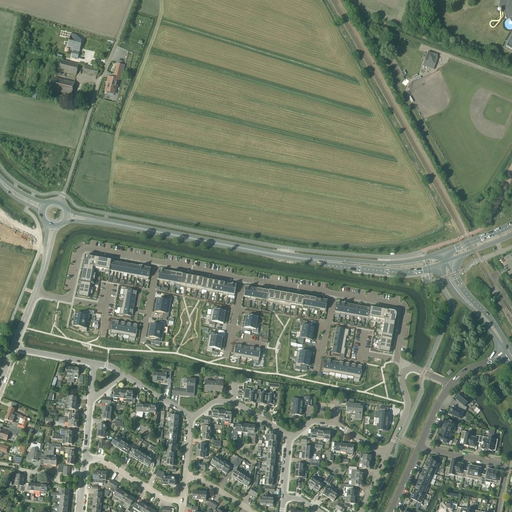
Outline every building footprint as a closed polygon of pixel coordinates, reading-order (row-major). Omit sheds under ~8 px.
[(511,0),(505,0),(505,1),(500,0),(499,0),(499,8),(499,10),(498,10),(497,11),(497,12),(497,13),(498,13),(498,14),(499,14),(501,14),(501,12),(504,12),(504,15),(506,21),(507,21),(509,20),(511,24),(511,36),(506,47),(511,51),(511,0)] [(78,59),(82,41),(78,40),(75,37),(76,35),(71,34),(68,47),(71,47),(73,49),(71,58),(78,59)] [(437,58),(438,55),(428,52),(423,66),(434,70),(438,58),(437,58)] [(79,65),(61,60),(61,62),(59,69),(59,71),(76,75),(79,65)] [(120,77),(123,65),(117,64),(114,75),(120,77)] [(74,83),(52,77),(49,91),(54,92),(54,91),(72,95),(74,83)] [(110,78),(109,81),(107,81),(106,85),(108,85),(106,93),(114,95),(117,80),(110,78)] [(84,261),(78,297),(89,299),(94,269),(109,272),(111,262),(88,258),(85,261),(84,261)] [(124,289),(122,296),(124,296),(135,298),(136,292),(124,289)] [(250,298),(249,301),(251,301),(255,302),(257,290),(252,289),(250,298)] [(257,290),(255,302),(261,303),(261,302),(263,291),(257,290)] [(263,291),(261,302),(267,303),(269,291),(269,292),(263,291)] [(278,305),(285,306),(287,294),(281,293),(278,305)] [(287,294),(285,306),(291,307),(291,306),(293,296),(292,295),(290,294),(289,295),(287,294)] [(124,296),(122,302),(134,304),(135,298),(124,296)] [(296,307),(296,308),(303,310),(303,309),(305,297),(304,297),(304,298),(303,297),(298,297),(296,307)] [(305,297),(303,309),(308,310),(309,310),(309,309),(311,298),(305,297)] [(157,300),(156,306),(167,308),(169,302),(171,303),(172,299),(166,298),(165,301),(157,300)] [(122,302),(121,308),(133,310),(134,304),(122,302)] [(335,312),(334,314),(340,315),(342,304),(342,303),(342,304),(337,303),(336,307),(335,309),(335,312)] [(156,306),(155,312),(163,314),(162,317),(168,318),(169,315),(166,314),(167,308),(156,306)] [(212,307),(212,310),(214,310),(213,316),(224,318),(226,312),(217,311),(218,308),(212,307)] [(120,308),(119,315),(131,317),(133,310),(121,308),(120,308)] [(370,309),(368,319),(382,322),(382,323),(383,323),(378,351),(389,353),(393,332),(396,316),(395,316),(393,314),(393,312),(381,310),(370,308),(370,309)] [(76,314),(75,320),(86,323),(87,317),(89,317),(90,314),(84,313),(84,316),(76,314)] [(246,322),(257,324),(258,318),(260,319),(261,315),(255,314),(255,318),(247,316),(246,322)] [(210,322),(209,325),(215,326),(215,323),(223,325),(224,318),(213,316),(212,322),(210,322)] [(75,320),(73,327),(82,328),(81,331),(87,332),(87,329),(85,329),(86,323),(75,320)] [(113,322),(110,334),(117,336),(117,334),(119,323),(113,322)] [(245,325),(244,328),(252,330),(252,333),(258,334),(258,331),(259,324),(257,324),(246,322),(245,323),(245,324),(245,325)] [(119,323),(117,334),(123,336),(125,324),(119,323)] [(151,325),(150,331),(152,332),(161,333),(162,328),(164,328),(165,325),(164,324),(160,324),(159,323),(159,327),(151,325)] [(300,326),(299,332),(300,332),(313,335),(314,328),(306,327),(307,324),(301,323),(300,326)] [(125,324),(123,336),(129,337),(131,325),(125,324)] [(129,337),(129,338),(136,339),(138,326),(131,325),(129,337)] [(336,328),(335,335),(346,337),(348,337),(349,330),(336,328)] [(148,332),(147,336),(149,336),(148,337),(156,339),(156,342),(162,343),(162,340),(160,339),(161,333),(152,332),(150,331),(149,332),(148,332)] [(210,332),(209,336),(211,336),(210,342),(222,344),(223,338),(215,336),(215,333),(210,332)] [(298,338),(297,341),(303,342),(304,339),(312,341),(313,335),(300,332),(299,338),(298,338)] [(207,348),(206,351),(212,352),(212,349),(220,351),(222,344),(210,342),(209,349),(207,348)] [(234,354),(233,358),(240,359),(240,358),(242,346),(236,345),(235,346),(235,347),(235,349),(234,351),(234,354)] [(242,346),(240,358),(245,359),(246,359),(248,348),(242,346)] [(332,349),(332,353),(335,354),(337,354),(338,355),(339,355),(341,355),(344,356),(345,349),(344,348),(333,346),(332,349)] [(252,360),(252,361),(259,362),(261,350),(254,349),(252,360)] [(296,357),(296,358),(310,360),(310,359),(311,359),(312,355),(311,355),(311,354),(303,353),(304,350),(298,349),(298,352),(296,357)] [(296,358),(295,367),(300,368),(301,365),(309,367),(310,360),(296,358)] [(15,391),(12,397),(21,400),(27,385),(44,392),(52,372),(33,365),(34,363),(24,359),(18,372),(20,372),(13,390),(15,391)] [(322,373),(329,374),(329,373),(331,362),(325,360),(324,360),(324,362),(324,364),(323,366),(323,368),(323,370),(322,373)] [(331,362),(329,373),(330,373),(335,374),(337,363),(331,362)] [(337,363),(335,374),(341,375),(343,364),(337,363)] [(343,364),(341,375),(348,376),(350,365),(344,364),(343,364)] [(353,377),(353,379),(360,380),(362,367),(356,366),(353,377)] [(153,374),(152,383),(158,383),(158,382),(162,382),(161,384),(168,385),(168,379),(166,378),(167,371),(162,370),(162,374),(153,374)] [(196,380),(188,379),(186,391),(178,390),(173,389),(173,395),(178,395),(194,397),(196,380)] [(217,382),(206,381),(205,391),(205,392),(207,393),(208,391),(222,392),(224,381),(217,380),(217,382)] [(245,389),(244,399),(249,400),(249,403),(256,404),(256,403),(257,393),(250,393),(251,390),(245,389)] [(257,393),(256,403),(259,403),(259,404),(266,405),(267,394),(260,394),(261,391),(257,391),(257,393)] [(268,399),(267,405),(274,406),(275,405),(278,405),(278,402),(279,393),(275,392),(275,395),(268,394),(268,399)] [(461,405),(460,408),(465,411),(467,408),(464,407),(469,401),(467,399),(464,396),(464,397),(461,394),(456,400),(461,405)] [(298,399),(292,398),(292,403),(294,403),(293,415),(301,415),(302,405),(306,406),(312,406),(313,398),(306,397),(306,399),(303,398),(302,402),(298,401),(298,399)] [(66,403),(62,403),(58,402),(58,405),(65,406),(65,410),(75,411),(76,404),(69,403),(66,403)] [(359,408),(360,405),(350,404),(347,404),(347,408),(347,410),(356,411),(355,419),(361,420),(362,408),(359,408)] [(143,413),(144,405),(138,405),(137,414),(134,414),(133,422),(136,423),(137,415),(143,416),(143,413)] [(10,408),(7,414),(15,417),(24,420),(26,422),(27,422),(31,424),(32,421),(21,416),(21,415),(14,413),(15,410),(10,408)] [(463,414),(465,411),(460,408),(458,411),(451,408),(449,415),(460,420),(463,413),(463,414)] [(387,427),(388,414),(385,414),(385,409),(378,409),(378,413),(377,413),(376,418),(379,418),(379,425),(377,425),(377,430),(381,430),(381,431),(383,431),(387,432),(387,428),(387,427)] [(15,417),(7,414),(5,420),(12,423),(13,420),(14,420),(15,417)] [(171,419),(170,422),(178,423),(179,417),(172,416),(172,414),(168,414),(168,418),(171,419)] [(24,420),(22,425),(18,424),(18,428),(23,429),(25,429),(27,422),(26,422),(24,420)] [(444,426),(452,429),(454,430),(457,425),(454,424),(453,423),(452,423),(446,420),(446,421),(445,421),(444,422),(445,423),(444,426)] [(236,425),(235,433),(235,434),(232,433),(232,442),(234,442),(235,440),(237,440),(238,433),(242,433),(242,425),(236,425)] [(253,444),(256,445),(257,436),(254,436),(255,427),(249,426),(248,434),(248,437),(254,438),(253,444)] [(452,429),(444,426),(442,431),(450,434),(452,429)] [(16,436),(17,431),(14,430),(10,429),(8,433),(0,430),(0,438),(7,441),(7,439),(8,440),(9,436),(11,437),(12,435),(16,436)] [(56,437),(55,440),(58,440),(59,437),(73,439),(73,436),(74,436),(74,433),(73,433),(73,432),(71,432),(71,430),(66,430),(66,432),(63,431),(63,436),(56,435),(56,437)] [(308,434),(308,438),(317,439),(318,431),(312,431),(311,435),(308,434)] [(450,434),(442,431),(439,436),(448,439),(450,434)] [(470,438),(471,435),(466,434),(466,433),(463,432),(462,432),(462,434),(461,440),(464,440),(463,446),(468,447),(470,438)] [(269,442),(277,443),(278,443),(279,439),(277,439),(277,437),(278,437),(278,435),(274,435),(274,433),(268,433),(267,436),(266,437),(266,442),(269,442)] [(202,440),(210,441),(210,442),(212,442),(212,444),(221,445),(221,442),(214,441),(214,440),(213,439),(210,438),(211,435),(203,434),(202,440)] [(116,438),(111,445),(117,448),(121,441),(123,438),(118,435),(116,435),(115,437),(116,438)] [(448,439),(439,436),(437,441),(441,443),(445,445),(448,446),(450,440),(448,439)] [(478,443),(480,437),(476,436),(476,439),(470,438),(468,447),(474,448),(475,442),(478,443)] [(480,437),(478,443),(482,444),(481,446),(480,450),(482,450),(482,451),(486,452),(486,451),(488,439),(480,437)] [(137,438),(134,444),(133,444),(131,447),(126,444),(122,452),(127,455),(128,453),(131,455),(140,439),(137,438)] [(143,441),(140,439),(131,455),(133,456),(132,458),(138,461),(142,454),(137,451),(139,448),(139,447),(143,441)] [(486,451),(492,452),(492,451),(495,451),(497,440),(488,439),(486,451)] [(122,452),(126,444),(121,441),(117,448),(122,452)] [(32,444),(30,449),(32,449),(31,454),(28,454),(27,460),(37,462),(38,458),(38,452),(41,452),(42,452),(42,445),(39,444),(38,444),(37,446),(34,445),(32,444)] [(340,445),(335,444),(334,445),(332,445),(331,453),(330,462),(333,462),(334,453),(334,452),(340,453),(341,445),(340,445)] [(0,453),(2,454),(3,453),(6,454),(8,448),(1,446),(0,448),(0,453)] [(45,455),(44,465),(50,465),(51,456),(51,452),(52,448),(50,447),(49,449),(49,453),(45,453),(45,455)] [(73,449),(60,448),(60,452),(64,452),(68,453),(68,459),(75,460),(75,453),(72,453),(73,449)] [(143,465),(148,457),(142,454),(138,461),(143,465)] [(148,468),(153,461),(148,457),(143,465),(148,468)] [(216,468),(220,461),(222,458),(219,457),(218,459),(215,458),(211,464),(216,468)] [(229,467),(226,464),(221,471),(227,475),(231,468),(233,470),(235,467),(240,459),(237,458),(235,462),(232,463),(229,467)] [(235,467),(233,470),(236,471),(237,469),(242,461),(240,459),(235,467)] [(166,466),(166,468),(170,469),(173,469),(173,467),(174,467),(174,466),(175,467),(176,463),(174,463),(175,461),(167,460),(165,460),(164,462),(166,463),(166,466)] [(426,465),(437,470),(439,465),(428,460),(426,465)] [(224,461),(223,463),(220,461),(216,468),(221,471),(226,464),(227,463),(224,461)] [(454,476),(457,463),(451,462),(450,469),(447,468),(445,476),(448,477),(449,475),(454,476)] [(457,463),(454,476),(463,478),(465,472),(461,471),(463,465),(460,465),(461,464),(457,463)] [(424,470),(432,474),(435,475),(437,470),(426,465),(424,470)] [(465,472),(463,478),(472,480),(475,466),(471,466),(471,467),(469,466),(468,472),(465,472)] [(475,466),(472,480),(481,482),(483,475),(479,475),(481,468),(475,466)] [(231,477),(237,481),(241,474),(242,472),(237,469),(236,471),(231,477)] [(483,475),(481,482),(481,485),(484,486),(485,482),(490,484),(493,470),(487,469),(486,476),(483,475)] [(424,470),(422,475),(430,479),(433,480),(435,475),(432,474),(424,470)] [(493,470),(490,484),(499,485),(501,479),(498,478),(499,471),(493,470)] [(301,478),(300,480),(297,480),(297,483),(300,483),(303,484),(303,479),(306,480),(307,475),(305,475),(306,472),(296,471),(296,477),(301,478)] [(248,476),(242,472),(241,474),(237,481),(242,484),(246,478),(248,476)] [(161,480),(162,480),(162,485),(168,486),(169,477),(166,477),(163,474),(163,473),(162,473),(159,478),(161,480)] [(248,475),(248,476),(246,478),(242,484),(248,488),(252,481),(249,479),(250,476),(248,475)] [(420,480),(429,484),(430,485),(433,480),(430,479),(422,475),(420,480)] [(25,492),(26,485),(23,485),(24,476),(16,476),(15,483),(14,486),(17,486),(18,486),(20,486),(19,492),(25,492)] [(319,480),(319,479),(314,476),(308,485),(313,488),(318,482),(319,480)] [(175,481),(175,478),(169,477),(168,486),(171,486),(170,487),(176,488),(177,481),(175,481)] [(329,486),(324,494),(323,495),(328,498),(334,489),(329,486),(334,479),(332,477),(327,485),(329,486)] [(274,482),(273,482),(273,480),(265,480),(264,486),(266,486),(265,488),(268,489),(274,489),(274,486),(274,482)] [(318,482),(313,488),(318,492),(324,484),(319,480),(318,482)] [(417,485),(427,489),(429,484),(420,480),(417,485)] [(26,485),(25,492),(30,493),(30,491),(34,492),(35,485),(29,484),(29,486),(26,485)] [(415,490),(426,495),(428,490),(427,489),(417,485),(415,490)] [(355,498),(355,492),(353,492),(353,489),(347,488),(341,488),(341,490),(344,490),(344,493),(347,494),(347,497),(355,498)] [(338,495),(336,494),(338,492),(334,489),(328,498),(334,502),(338,495)] [(118,490),(112,499),(114,501),(116,498),(119,500),(123,493),(118,490)] [(413,495),(424,499),(426,495),(415,490),(413,494),(413,495)] [(123,493),(119,500),(117,503),(123,506),(125,503),(129,496),(126,494),(123,493)] [(421,504),(421,505),(424,499),(413,495),(412,497),(411,498),(411,499),(411,500),(413,501),(415,502),(417,503),(419,503),(421,504)] [(125,503),(123,506),(125,507),(126,507),(129,509),(128,511),(129,511),(130,511),(133,507),(131,506),(134,500),(129,496),(125,503)] [(340,497),(340,499),(344,499),(344,500),(347,500),(346,503),(345,503),(345,507),(347,508),(350,509),(351,505),(355,506),(355,501),(355,498),(347,497),(340,497)] [(440,506),(438,511),(452,511),(453,509),(456,510),(457,504),(450,502),(449,505),(443,504),(442,506),(440,506)] [(130,511),(141,511),(145,506),(140,503),(138,506),(135,504),(133,507),(130,511)]
